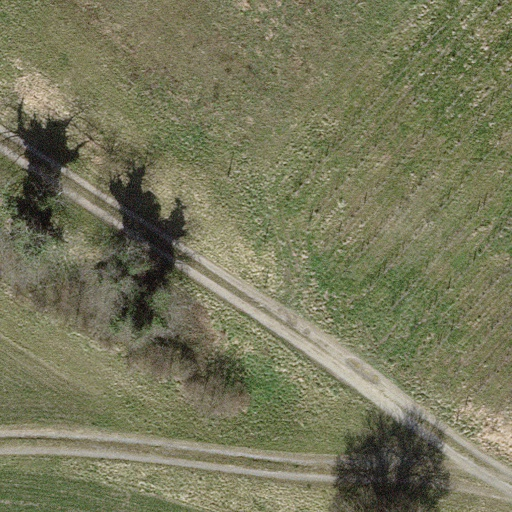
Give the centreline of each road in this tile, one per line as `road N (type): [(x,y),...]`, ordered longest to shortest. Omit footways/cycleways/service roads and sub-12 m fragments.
road 1 (track): [(0,138),(411,421),(412,470)]
road 2 (track): [(0,453),(124,455),(317,481),(412,470)]
